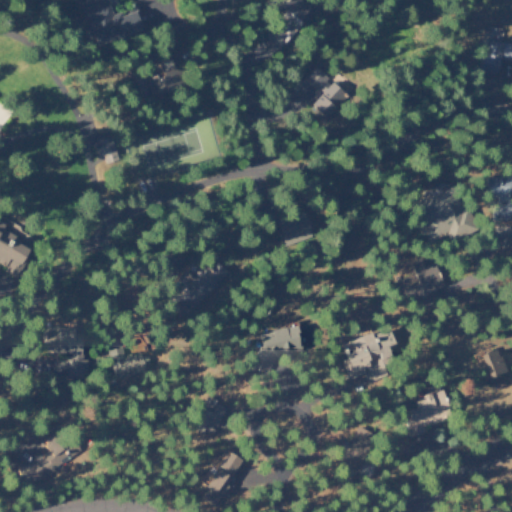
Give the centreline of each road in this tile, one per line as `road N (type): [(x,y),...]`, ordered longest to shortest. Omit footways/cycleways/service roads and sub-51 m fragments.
road 1 (residential): [(0,347),(72,247),(140,208),(233,176),(342,175),(453,115),(511,113)]
road 2 (residential): [(79,511),(440,481),(511,444)]
road 3 (residential): [(264,174),(229,55),(222,0),(168,9),(171,20),(226,41)]
road 4 (residential): [(268,511),(266,412),(296,411),(309,428),(297,461),(268,478)]
